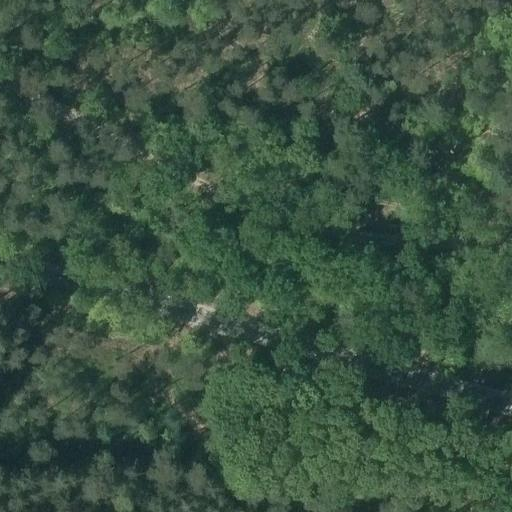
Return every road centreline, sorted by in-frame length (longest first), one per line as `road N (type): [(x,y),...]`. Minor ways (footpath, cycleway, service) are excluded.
road 1 (track): [(0,73),(162,164),(320,228),(412,243),(511,239)]
road 2 (tertiary): [(511,406),(0,259)]
